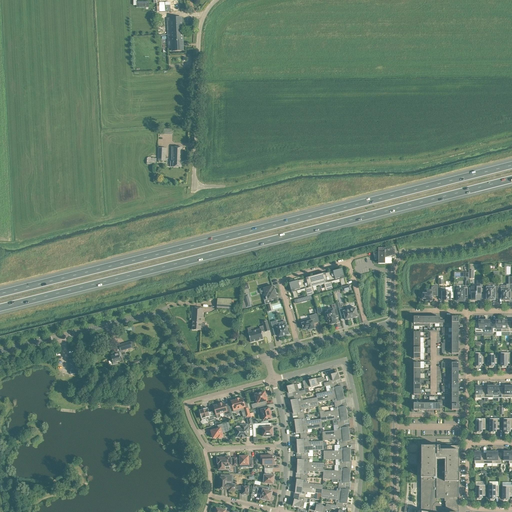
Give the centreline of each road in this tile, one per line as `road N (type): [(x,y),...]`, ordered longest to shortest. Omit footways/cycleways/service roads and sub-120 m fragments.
road 1 (motorway): [(511,164),(0,293)]
road 2 (motorway): [(0,307),(511,179)]
road 3 (tertiary): [(0,351),(154,317),(196,371),(267,355)]
road 4 (residential): [(356,511),(359,412),(339,359),(273,379)]
road 5 (residential): [(273,379),(187,407),(206,449),(286,447)]
road 6 (unclassified): [(187,192),(193,36),(209,0)]
road 7 (tertiary): [(393,324),(391,511)]
road 8 (tertiary): [(511,232),(405,253),(394,271),(393,324)]
road 9 (residential): [(348,259),(281,279),(298,347)]
